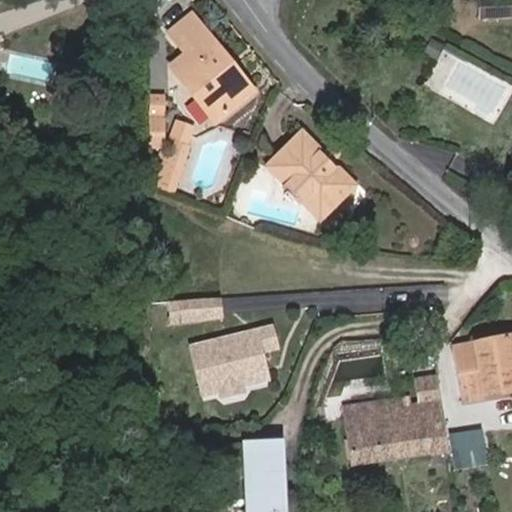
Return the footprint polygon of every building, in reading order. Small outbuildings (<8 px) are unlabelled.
[(167,33),(185,55),(208,33),(191,13),(167,33)] [(208,33),(185,55),(173,66),(218,120),(254,88),(236,66),(232,69),(223,58),(226,55),(208,33)] [(435,38),(429,50),(439,57),(446,45),(435,38)] [(232,69),(236,66),(226,55),(223,58),(232,69)] [(322,142),(306,128),(271,167),(293,187),(293,192),(301,200),(307,199),(330,220),(366,180),(348,164),(336,163),(325,153),(322,142)] [(175,181),(187,146),(175,141),(162,176),(175,181)] [(144,163),(117,161),(117,169),(144,171),(144,163)] [(219,322),(218,302),(169,306),(171,326),(219,322)] [(276,349),(270,328),(189,349),(201,397),(218,393),(220,399),(242,394),(241,387),(237,374),(263,368),(260,353),(276,349)] [(511,392),(511,336),(449,348),(458,401),(480,398),(511,392)] [(267,381),(263,368),(237,374),(241,387),(267,381)] [(448,451),(437,376),(417,379),(417,381),(418,386),(419,396),(421,404),(411,405),(410,398),(345,407),(354,465),(448,451)] [(481,452),(477,430),(449,435),(452,457),(481,452)] [(254,511),(252,463),(280,461),(279,445),(245,448),(247,481),(248,511),(254,511)] [(245,448),(245,447),(224,448),(226,483),(247,481),(245,448)] [(282,511),(280,461),(252,463),(254,511),(282,511)]
